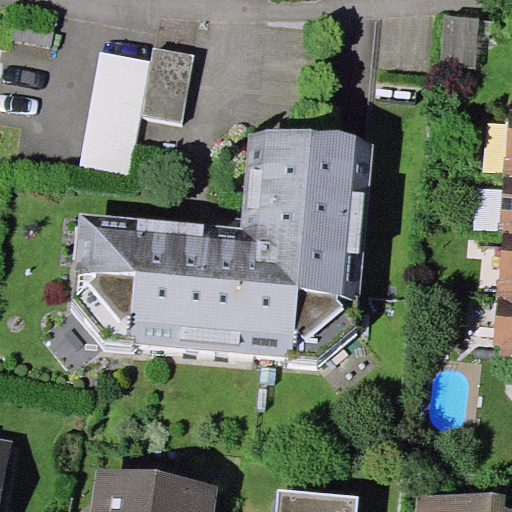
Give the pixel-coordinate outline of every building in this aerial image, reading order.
[(479,18),(444,16),(442,66),(476,68),(479,18)] [(196,57),(154,48),(151,61),(141,116),(182,124),(196,57)] [(141,116),(151,61),(100,52),(79,165),(130,175),(141,116)] [(355,331),(373,142),(248,134),(243,226),(79,211),(72,310),(105,344),(317,361),(355,331)] [(511,159),(506,159),(500,224),(504,224),(511,224),(511,159)] [(511,224),(504,224),(498,289),(511,290),(511,224)] [(511,353),(511,290),(498,289),(494,346),(502,346),(501,353),(511,353)] [(0,507),(13,439),(0,436),(0,507)] [(214,511),(219,481),(96,465),(89,511),(214,511)] [(357,511),(359,496),(279,489),(276,511),(357,511)] [(506,500),(417,493),(415,511),(511,511),(511,507),(505,507),(506,500)]
